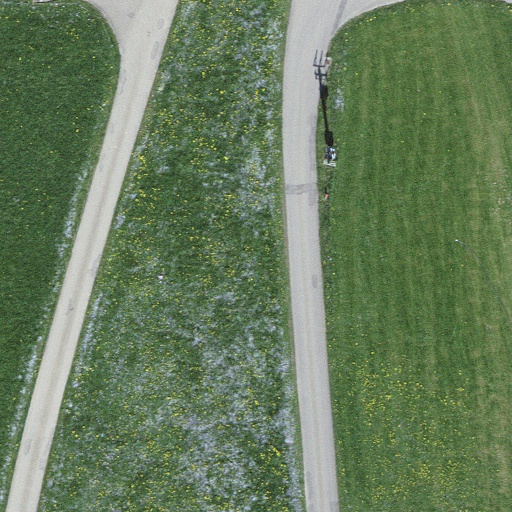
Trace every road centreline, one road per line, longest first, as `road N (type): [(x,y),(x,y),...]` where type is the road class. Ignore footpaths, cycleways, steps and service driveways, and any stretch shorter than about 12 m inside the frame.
road 1 (unclassified): [(18,511),(162,0)]
road 2 (unclassified): [(322,511),(295,87),(317,0)]
